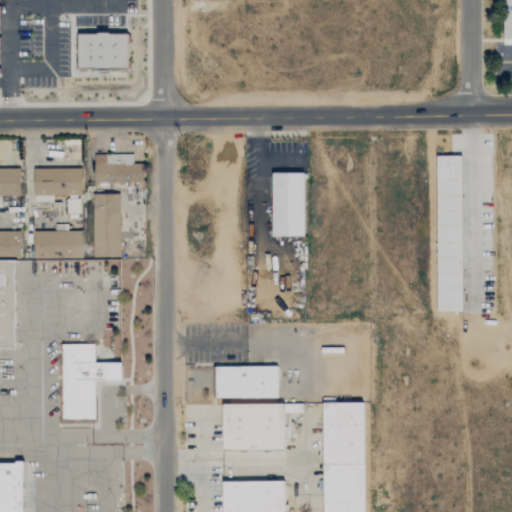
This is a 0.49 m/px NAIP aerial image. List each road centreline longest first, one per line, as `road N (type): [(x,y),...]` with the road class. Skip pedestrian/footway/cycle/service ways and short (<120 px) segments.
road 1 (tertiary): [(511,113),(0,119)]
road 2 (residential): [(165,511),(163,0)]
